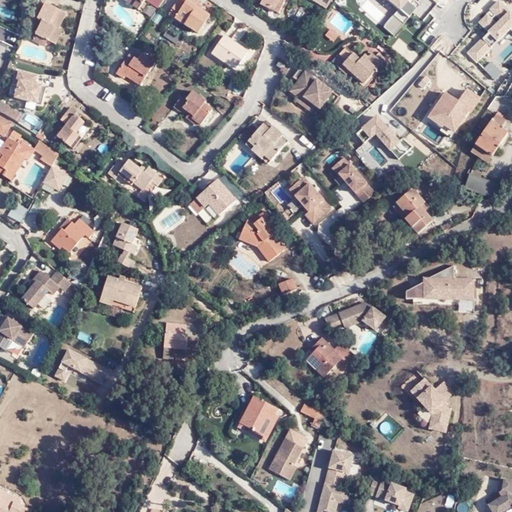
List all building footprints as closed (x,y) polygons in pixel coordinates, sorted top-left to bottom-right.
[(178,0),(170,12),(182,20),(193,27),(200,32),(211,15),(189,0),(178,0)] [(285,0),(262,0),(261,2),(279,12),(285,0)] [(331,0),(310,0),(325,10),(331,0)] [(409,0),(367,0),(361,8),(394,35),(418,7),(409,0)] [(476,62),(511,30),(511,9),(503,0),(500,0),(478,20),(489,32),(467,52),(476,62)] [(47,3),(36,19),(40,22),(33,31),(33,33),(43,40),(52,25),(57,28),(66,16),(47,3)] [(339,11),(330,22),(345,34),(354,24),(339,11)] [(40,22),(36,19),(30,29),(33,31),(40,22)] [(193,27),(182,20),(180,23),(190,30),(193,27)] [(61,31),(57,28),(52,25),(43,40),(50,45),(61,31)] [(330,28),(325,36),(335,42),(339,33),(330,28)] [(249,48),(225,32),(212,50),(236,65),(249,48)] [(39,45),(43,40),(33,33),(29,38),(39,45)] [(383,65),(378,60),(370,53),(362,60),(345,44),(339,50),(346,57),(338,65),(349,74),(354,68),(358,72),(356,75),(365,83),(370,78),(373,81),(381,73),(377,70),(383,65)] [(436,50),(441,54),(445,50),(440,45),(436,50)] [(156,57),(141,47),(134,55),(129,52),(118,67),(125,72),(128,68),(141,79),(156,57)] [(346,57),(339,50),(331,59),(338,65),(346,57)] [(381,56),(378,60),(383,65),(377,70),(381,73),(383,75),(392,66),(381,56)] [(479,63),(484,68),(490,61),(484,56),(479,63)] [(485,67),(495,81),(504,75),(494,61),(485,67)] [(333,93),(301,69),(294,78),(298,82),(291,92),(303,99),(305,97),(320,109),(333,93)] [(43,75),(23,71),(22,77),(30,80),(24,101),(45,106),(51,85),(41,83),(43,75)] [(195,113),(203,121),(215,106),(207,100),(209,98),(195,87),(189,93),(184,90),(175,102),(182,107),(185,103),(191,108),(196,112),(195,113)] [(467,87),(460,99),(445,90),(427,120),(456,137),(481,95),(467,87)] [(0,109),(0,111),(8,116),(14,109),(4,103),(0,109)] [(201,123),(203,121),(195,113),(196,112),(191,108),(187,112),(201,123)] [(14,109),(8,116),(22,125),(27,117),(14,109)] [(84,121),(72,111),(62,123),(68,127),(59,139),(75,150),(82,140),(74,133),(84,121)] [(497,116),(507,121),(509,119),(500,112),(497,116)] [(383,141),(398,160),(411,150),(381,113),(350,138),(371,164),(375,160),(369,153),(383,141)] [(38,127),(41,119),(27,115),(25,123),(38,127)] [(502,129),(507,121),(497,116),(473,154),(489,164),(509,134),(502,129)] [(15,129),(1,120),(0,121),(0,134),(7,140),(15,129)] [(258,150),(273,162),(287,145),(281,140),(284,136),(274,127),(271,130),(265,125),(248,146),(256,153),(258,150)] [(281,140),(287,145),(290,142),(284,136),(281,140)] [(0,167),(5,172),(3,175),(12,181),(26,161),(29,163),(37,153),(21,142),(18,147),(10,141),(1,154),(0,153),(0,167)] [(376,191),(338,148),(324,160),(363,203),(376,191)] [(270,165),(273,162),(258,150),(256,153),(270,165)] [(53,158),(46,153),(41,160),(48,165),(53,158)] [(122,165),(116,161),(105,174),(113,180),(115,177),(129,187),(132,183),(142,190),(155,174),(145,168),(142,173),(126,162),(122,165)] [(53,169),(45,184),(61,193),(69,178),(53,169)] [(290,184),(309,224),(331,213),(311,174),(290,184)] [(469,178),(466,189),(495,198),(499,186),(469,176),(469,178)] [(210,207),(220,219),(237,203),(218,183),(190,206),(199,216),(205,211),(210,207)] [(413,189),(399,203),(410,217),(407,220),(420,234),(434,221),(422,208),(426,204),(413,189)] [(48,202),(51,198),(45,193),(42,196),(48,202)] [(115,212),(119,204),(111,200),(107,207),(115,212)] [(410,217),(399,203),(393,207),(405,221),(407,220),(410,217)] [(205,211),(215,223),(220,219),(210,207),(205,211)] [(286,254),(269,231),(276,226),(266,215),(260,219),(263,223),(256,229),(247,226),(239,242),(260,251),(271,265),(286,254)] [(112,244),(124,249),(118,262),(132,268),(137,258),(134,257),(140,244),(134,242),(141,228),(123,220),(112,244)] [(86,235),(89,238),(92,241),(97,236),(95,232),(98,229),(93,224),(88,228),(78,221),(73,227),(70,231),(66,236),(61,235),(53,245),(61,253),(64,250),(69,254),(71,253),(86,235)] [(70,231),(73,227),(68,222),(64,225),(70,231)] [(74,256),(89,238),(86,235),(71,253),(74,256)] [(473,302),(473,281),(452,281),(452,268),(442,273),(442,281),(426,281),(422,281),(422,285),(404,294),(404,302),(412,302),(412,306),(432,306),(432,302),(473,302)] [(58,286),(50,279),(40,270),(35,276),(38,280),(33,286),(22,300),(28,304),(34,309),(47,289),(52,293),(58,286)] [(69,283),(56,271),(50,279),(58,286),(63,290),(69,283)] [(38,280),(35,276),(29,283),(33,286),(38,280)] [(103,299),(136,309),(142,290),(109,280),(103,299)] [(298,294),(293,283),(281,289),(286,299),(298,294)] [(135,314),(136,309),(103,299),(102,304),(135,314)] [(366,303),(326,319),(330,329),(344,323),(346,328),(364,320),(375,329),(385,317),(366,303)] [(11,336),(15,340),(25,347),(35,335),(28,330),(29,327),(15,318),(13,319),(9,317),(0,330),(0,345),(2,347),(11,336)] [(168,325),(166,354),(178,354),(178,356),(191,357),(191,335),(188,335),(188,326),(168,325)] [(8,351),(15,340),(11,336),(2,347),(8,351)] [(333,353),(321,342),(311,353),(314,356),(305,364),(322,380),(341,361),(346,365),(352,359),(341,347),(333,353)] [(72,370),(104,384),(111,367),(67,348),(55,378),(67,383),(72,370)] [(425,380),(412,393),(434,416),(431,429),(447,433),(452,411),(445,403),(446,402),(435,391),(425,380)] [(444,382),(435,391),(446,402),(455,393),(444,382)] [(112,411),(118,400),(111,397),(107,409),(112,411)] [(265,437),(276,410),(253,399),(241,426),(265,437)] [(301,413),(318,419),(321,410),(304,404),(301,413)] [(295,465),(304,448),(287,439),(270,469),(290,480),(298,468),(295,465)] [(336,511),(339,503),(347,505),(351,487),(346,486),(354,452),(332,447),(317,511),(336,511)] [(414,491),(407,490),(408,484),(376,478),(372,500),(412,507),(414,491)] [(502,491),(504,482),(498,481),(495,492),(497,494),(502,491)] [(511,483),(504,482),(502,491),(497,494),(500,499),(494,503),(499,511),(504,511),(508,509),(511,510),(511,483)] [(0,491),(0,489),(1,487),(0,487),(0,511),(25,511),(28,507),(22,504),(23,502),(0,491)] [(499,511),(494,503),(487,508),(490,511),(499,511)]
